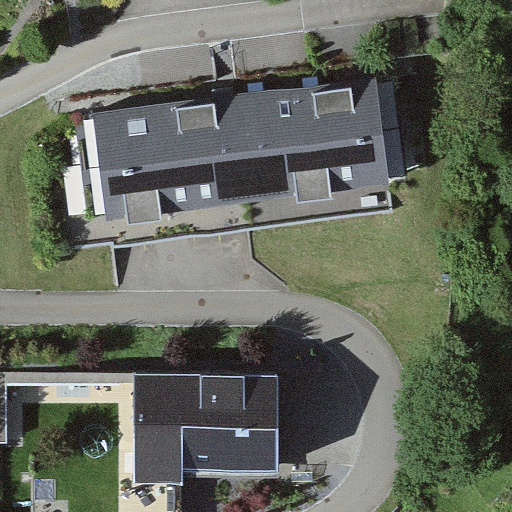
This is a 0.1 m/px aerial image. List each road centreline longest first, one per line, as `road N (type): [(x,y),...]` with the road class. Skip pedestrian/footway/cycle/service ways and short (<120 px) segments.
road 1 (residential): [(0,310),(235,308),(294,313),(345,333),(375,358),(388,393),(388,447),(369,487),(337,511)]
road 2 (residential): [(299,15),(128,38),(81,53),(0,98)]
